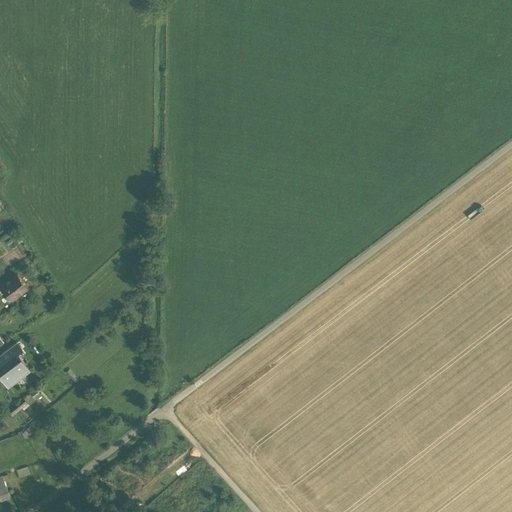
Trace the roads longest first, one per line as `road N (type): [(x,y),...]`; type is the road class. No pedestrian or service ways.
road 1 (residential): [(30,511),(160,413)]
road 2 (track): [(164,410),(254,511)]
